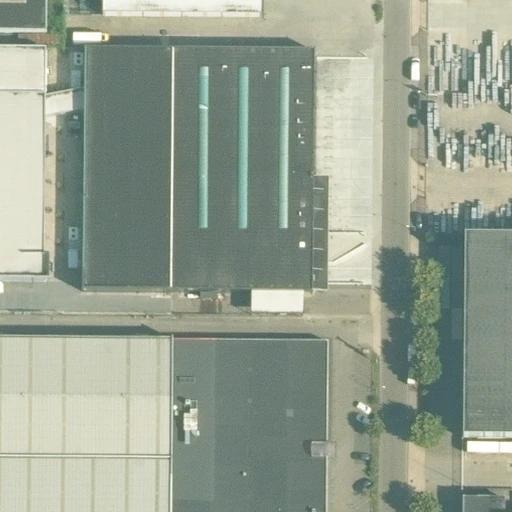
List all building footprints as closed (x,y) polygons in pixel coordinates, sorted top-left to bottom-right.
[(0,0),(0,33),(46,34),(46,0),(0,0)] [(102,0),(102,18),(263,19),(262,0),(102,0)] [(0,283),(49,284),(49,258),(45,258),(46,119),(66,115),(84,111),(84,91),(66,94),(46,98),(45,97),(46,51),(0,50),(0,283)] [(84,111),(82,292),(170,293),(308,294),(312,294),(327,294),(327,180),(313,180),(313,175),(324,165),(313,154),(313,134),(324,124),(314,113),(314,54),(314,53),(173,52),(84,51),(84,91),(84,111)] [(511,237),(464,237),(463,439),(511,439),(511,237)] [(0,340),(0,511),(326,511),(328,343),(0,340)] [(504,511),(504,500),(462,500),(462,511),(504,511)]
